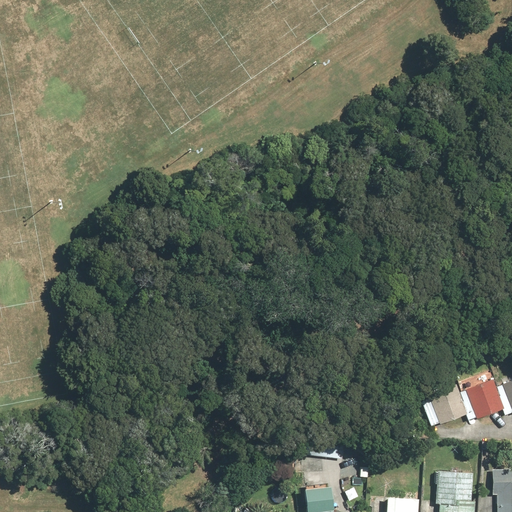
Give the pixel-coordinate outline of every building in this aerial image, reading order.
[(511,377),(491,386),(500,407),(497,408),(500,415),(508,412),(509,414),(511,412),(511,377)] [(488,378),(454,392),(463,413),(461,414),(463,420),(471,417),(471,419),(497,408),(500,407),(491,386),(488,378)] [(415,398),(427,425),(433,423),(434,425),(461,414),(463,413),(454,392),(450,383),(415,398)] [(295,453),(335,457),(337,442),(297,438),(295,453)] [(350,485),(359,486),(360,476),(364,476),(365,463),(352,462),(350,485)] [(488,494),(492,494),(492,511),(511,511),(511,469),(488,470),(488,494)] [(465,471),(431,470),(430,503),(433,503),(432,511),(466,511),(467,500),(464,500),(465,471)] [(325,511),(323,486),(296,488),(298,511),(300,511),(299,511),(325,511)] [(412,511),(413,499),(379,497),(378,511),(412,511)]
